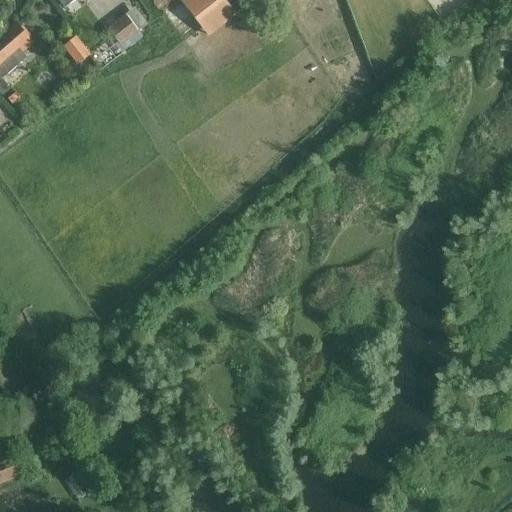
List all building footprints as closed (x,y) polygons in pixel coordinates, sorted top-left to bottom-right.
[(56,0),(57,0),(63,8),(74,0),(56,0)] [(178,0),(208,37),(237,14),(226,0),(178,0)] [(163,7),(148,21),(154,29),(170,14),(163,7)] [(106,28),(124,51),(142,38),(124,14),(106,28)] [(0,35),(0,92),(2,95),(10,88),(1,79),(26,57),(19,49),(30,39),(15,22),(0,35)] [(63,47),(78,64),(90,55),(75,37),(63,47)] [(96,52),(103,61),(118,51),(111,41),(96,52)] [(16,93),(8,98),(13,104),(20,98),(16,93)] [(0,482),(26,473),(17,451),(0,457),(0,482)]
